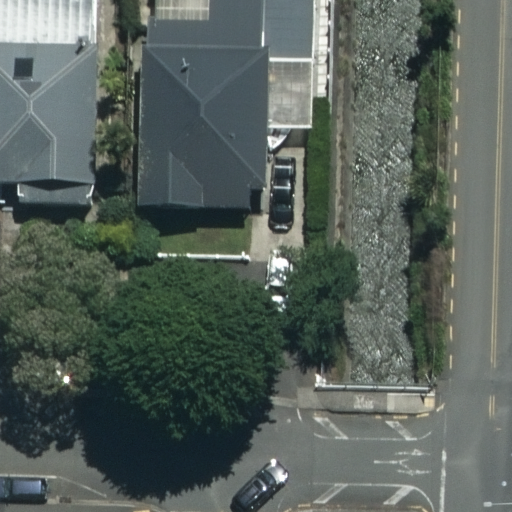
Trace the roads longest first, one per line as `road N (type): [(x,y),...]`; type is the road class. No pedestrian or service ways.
road 1 (residential): [(501,0),(490,460)]
road 2 (residential): [(224,443),(319,460),(490,460)]
road 3 (residential): [(0,437),(224,443)]
